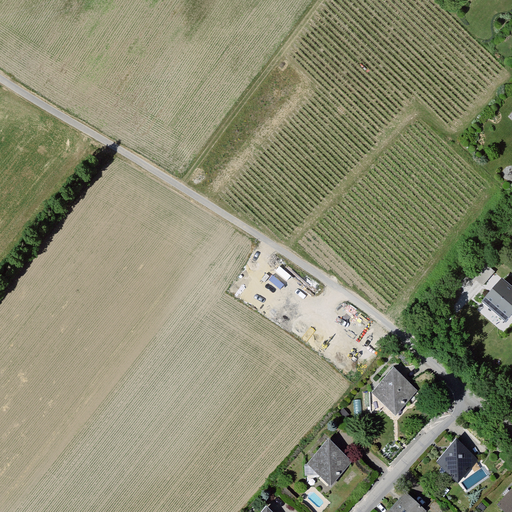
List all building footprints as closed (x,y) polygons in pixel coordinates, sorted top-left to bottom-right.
[(511,282),(505,277),(484,302),(509,323),(511,320),(511,282)] [(393,368),(369,393),(395,416),(418,391),(393,368)] [(305,464),(329,487),(352,463),(328,440),(305,464)] [(455,440),(434,463),(457,484),(478,462),(455,440)] [(511,511),(511,489),(499,503),(497,505),(503,511),(511,511)] [(422,511),(405,494),(386,511),(422,511)] [(444,511),(434,502),(425,511),(444,511)]
